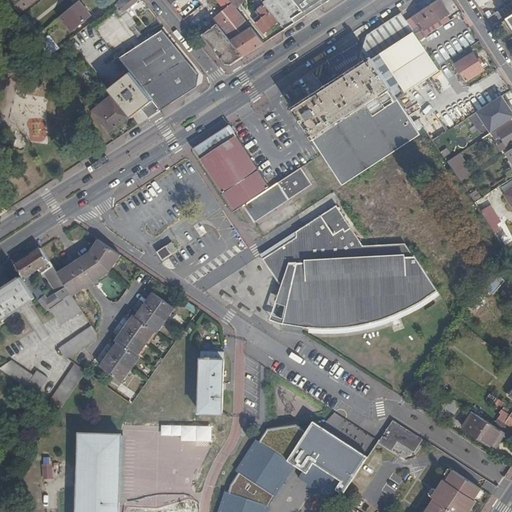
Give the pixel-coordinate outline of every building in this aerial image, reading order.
[(26,5),(28,7),(35,2),(33,0),(12,0),(20,10),(26,5)] [(141,0),(121,0),(113,7),(143,44),(147,42),(134,27),(136,24),(126,12),(141,0)] [(229,0),(233,5),(237,9),(247,0),(229,0)] [(261,0),(265,4),(272,12),(286,30),(307,16),(294,1),(293,0),(261,0)] [(295,0),(294,1),(307,16),(331,0),(295,0)] [(447,14),(438,0),(437,0),(406,21),(412,30),(417,27),(416,24),(419,22),(423,29),(415,34),(419,41),(420,40),(450,21),(446,14),(447,14)] [(72,32),(91,17),(79,2),(60,17),(72,32)] [(511,2),(502,10),(508,19),(511,16),(511,2)] [(278,23),(270,13),(272,12),(265,4),(259,9),(263,15),(260,17),(262,20),(257,24),(265,33),(278,23)] [(203,37),(226,65),(231,66),(244,58),(265,44),(237,9),(233,5),(214,20),(218,25),(203,37)] [(364,48),(380,70),(400,97),(434,75),(443,88),(449,84),(438,68),(429,54),(419,41),(415,34),(412,30),(406,21),(401,14),(367,35),(364,48)] [(28,24),(22,16),(17,20),(24,28),(28,24)] [(125,45),(119,38),(127,31),(119,20),(115,23),(109,16),(95,26),(115,53),(125,45)] [(143,44),(157,62),(179,89),(185,97),(203,85),(205,78),(165,29),(147,42),(143,44)] [(452,42),(450,46),(456,56),(474,44),(466,32),(452,42)] [(41,37),(35,41),(48,58),(60,49),(51,38),(45,43),(41,37)] [(143,44),(120,59),(130,73),(156,105),(168,97),(179,89),(157,62),(143,44)] [(294,111),(343,186),(422,135),(397,98),(400,97),(380,70),(364,48),(358,65),(357,70),(330,87),(294,111)] [(467,81),(484,71),(473,53),(456,65),(467,81)] [(55,55),(51,59),(55,64),(60,60),(55,55)] [(130,73),(109,90),(115,97),(125,109),(132,119),(142,111),(149,120),(161,112),(156,105),(130,73)] [(466,90),(463,86),(454,92),(457,95),(466,90)] [(511,110),(502,96),(477,112),(490,133),(511,118),(511,110)] [(125,109),(115,97),(94,114),(110,134),(130,118),(124,110),(125,109)] [(511,144),(511,122),(492,134),(495,140),(498,138),(501,144),(498,146),(501,151),(511,144)] [(221,192),(233,212),(242,206),(270,189),(254,164),(229,126),(207,140),(193,149),(215,182),(221,192)] [(482,154),(471,145),(464,154),(476,163),(482,154)] [(448,162),(463,182),(475,173),(461,153),(448,162)] [(300,170),(270,189),(242,206),(253,224),(266,216),(261,208),(270,202),(275,209),(311,186),(300,170)] [(475,203),(483,215),(485,214),(477,201),(475,202),(475,203)] [(275,209),(270,202),(261,208),(266,216),(275,209)] [(362,249),(335,208),(296,234),(297,240),(265,262),(282,287),(282,286),(293,289),(283,333),(298,335),(311,336),(325,336),(339,335),(366,331),(379,327),(404,317),(416,311),(428,303),(439,295),(416,259),(413,258),(404,247),(362,249)] [(500,231),(495,234),(499,240),(504,236),(500,231)] [(100,240),(91,253),(57,273),(71,295),(72,296),(90,285),(110,273),(122,256),(100,240)] [(178,252),(171,242),(156,252),(163,261),(178,252)] [(48,244),(41,248),(47,257),(54,252),(48,244)] [(56,271),(47,257),(41,248),(16,265),(39,300),(48,310),(49,309),(71,295),(57,273),(56,271)] [(54,252),(47,257),(56,271),(59,269),(57,266),(61,263),(54,252)] [(490,272),(488,276),(481,286),(492,295),(503,283),(490,272)] [(0,320),(14,311),(16,312),(23,308),(22,306),(35,298),(20,275),(19,276),(20,277),(8,285),(7,283),(0,287),(0,289),(0,290),(0,320)] [(268,303),(270,292),(264,291),(262,302),(268,303)] [(155,331),(157,333),(175,308),(153,292),(135,316),(134,315),(116,339),(119,341),(101,365),(123,381),(140,356),(138,355),(155,331)] [(49,309),(61,326),(82,312),(72,296),(71,295),(49,309)] [(196,324),(191,321),(186,329),(190,332),(196,324)] [(59,349),(66,360),(69,358),(96,339),(97,333),(92,326),(59,349)] [(222,414),(224,352),(202,351),(200,413),(222,414)] [(12,361),(8,363),(42,388),(49,379),(38,371),(34,376),(12,361)] [(8,363),(0,367),(37,394),(42,388),(8,363)] [(88,372),(77,364),(54,397),(65,405),(88,372)] [(490,393),(486,398),(500,407),(501,405),(503,407),(506,403),(505,403),(490,393)] [(65,405),(54,397),(49,403),(61,411),(65,405)] [(442,407),(455,415),(461,405),(449,397),(442,407)] [(507,423),(505,425),(500,428),(511,436),(511,413),(510,416),(507,414),(509,411),(504,407),(500,413),(502,415),(500,418),(507,423)] [(463,428),(493,448),(504,432),(473,412),(463,428)] [(500,418),(498,417),(493,423),(500,428),(505,425),(507,423),(500,418)] [(393,420),(379,440),(378,441),(390,449),(397,439),(415,451),(423,439),(393,420)] [(299,426),(271,431),(263,442),(259,440),(238,471),(243,474),(234,485),(232,493),(227,492),(221,511),(267,511),(269,507),(272,507),(277,496),(275,495),(295,464),(306,471),(302,478),(333,499),(339,490),(343,493),(367,454),(318,422),(309,433),(299,426)] [(184,436),(184,441),(213,442),(214,426),(163,425),(163,436),(184,436)] [(119,511),(119,506),(121,460),(121,436),(80,435),(79,465),(78,508),(77,509),(76,511),(119,511)] [(53,479),(52,457),(43,457),(44,479),(53,479)] [(0,489),(12,472),(0,463),(0,489)] [(425,511),(469,511),(471,510),(478,500),(475,499),(478,495),(482,488),(453,469),(448,476),(446,480),(443,478),(436,489),(432,496),(434,498),(425,511)]
